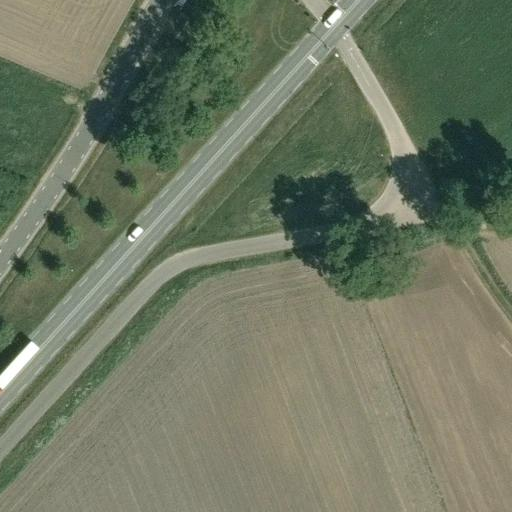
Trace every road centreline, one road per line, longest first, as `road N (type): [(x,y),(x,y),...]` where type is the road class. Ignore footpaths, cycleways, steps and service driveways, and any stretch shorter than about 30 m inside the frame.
road 1 (unclassified): [(428,199),(314,236),(170,265),(0,448)]
road 2 (primary): [(0,394),(335,27)]
road 3 (unclassified): [(0,259),(86,142),(164,0)]
road 4 (unclassified): [(335,27),(428,199)]
road 5 (track): [(511,310),(460,221),(511,231)]
